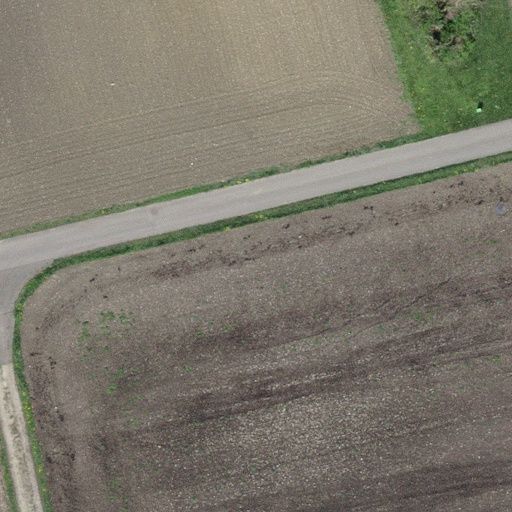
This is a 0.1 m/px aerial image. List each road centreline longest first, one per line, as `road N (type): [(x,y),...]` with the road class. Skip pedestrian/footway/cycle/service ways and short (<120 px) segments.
road 1 (unclassified): [(511,133),(0,262)]
road 2 (track): [(0,392),(25,511)]
